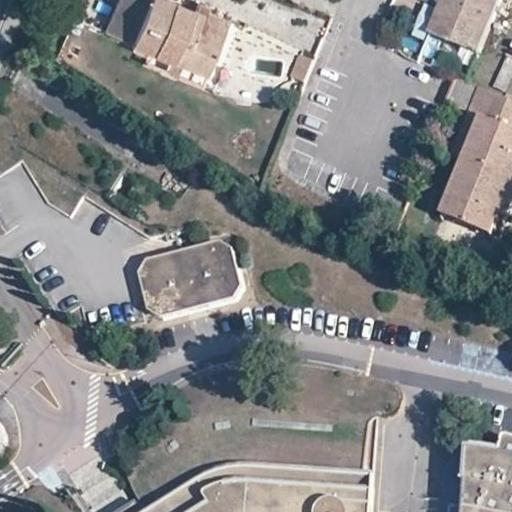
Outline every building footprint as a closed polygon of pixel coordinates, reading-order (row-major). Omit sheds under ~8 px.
[(120,0),(114,16),(137,25),(131,40),(131,41),(206,74),(222,32),(197,22),(201,14),(169,0),(120,0)] [(501,0),(445,0),(432,33),(480,54),(501,0)] [(197,22),(222,32),(228,18),(204,8),(201,14),(197,22)] [(137,25),(114,16),(107,31),(131,40),(137,25)] [(511,193),(511,101),(459,80),(449,104),(471,113),(464,133),(474,138),(464,162),(443,215),(495,236),(502,218),(511,193)] [(474,138),(464,133),(453,158),(464,162),(474,138)] [(511,193),(502,218),(509,221),(511,213),(511,193)] [(222,245),(150,262),(141,277),(150,313),(164,320),(237,302),(244,289),(236,254),(222,245)] [(511,511),(511,435),(510,436),(508,438),(505,452),(473,447),(467,511),(511,511)] [(380,511),(382,498),(379,481),(255,472),(238,472),(226,475),(197,488),(159,511),(380,511)]
